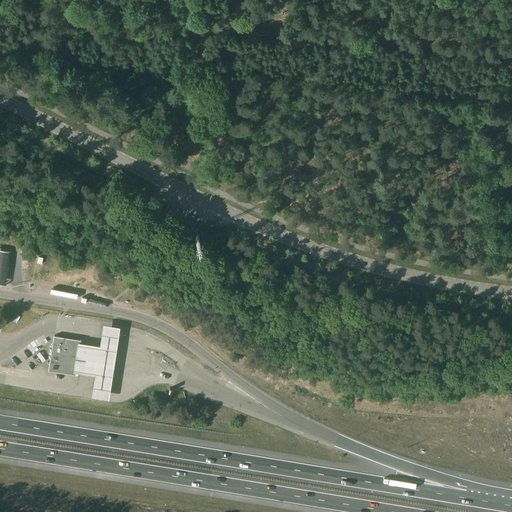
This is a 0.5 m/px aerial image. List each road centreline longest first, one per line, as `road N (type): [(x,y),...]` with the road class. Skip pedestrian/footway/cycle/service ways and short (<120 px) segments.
road 1 (tertiary): [(0,98),(288,238),(388,270),(511,292)]
road 2 (motorway): [(467,498),(0,423)]
road 3 (motorway): [(0,450),(383,511)]
road 4 (track): [(188,0),(219,193)]
road 5 (motorway): [(467,498),(304,427)]
road 6 (track): [(0,12),(73,17),(140,0)]
